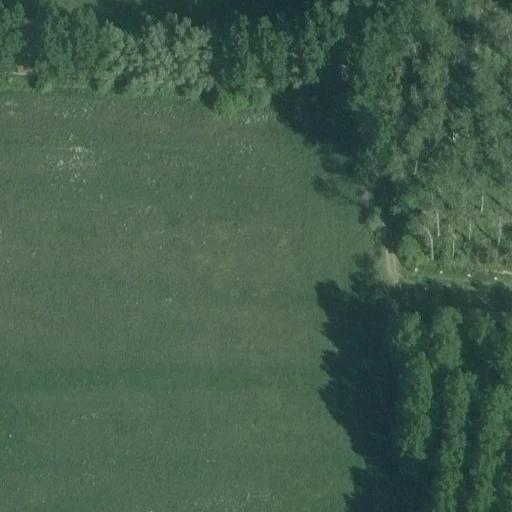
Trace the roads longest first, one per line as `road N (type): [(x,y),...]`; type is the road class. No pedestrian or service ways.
road 1 (track): [(364,79),(416,511)]
road 2 (track): [(0,69),(364,79)]
